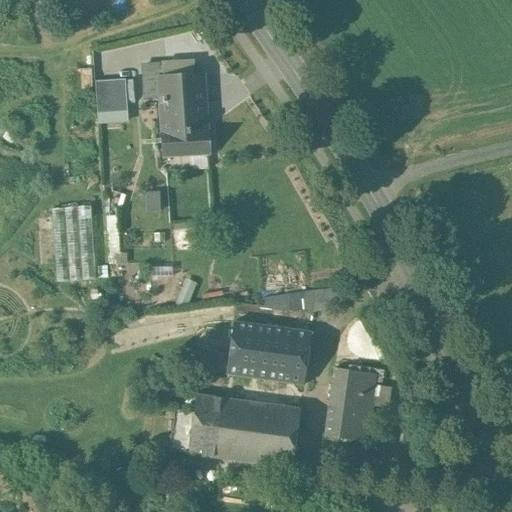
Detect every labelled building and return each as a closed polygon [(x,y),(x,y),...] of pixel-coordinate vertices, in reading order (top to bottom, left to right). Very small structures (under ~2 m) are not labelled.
[(159,65),(141,66),(142,101),(161,100),(160,78),(159,65)] [(199,76),(160,78),(161,100),(164,155),(205,153),(199,76)] [(127,77),(95,78),(97,122),(128,121),(127,77)] [(92,204),(52,206),(55,280),(95,278),(92,204)] [(109,252),(118,252),(117,214),(107,215),(109,252)] [(264,315),(339,303),(336,286),(262,297),(264,315)] [(310,332),(232,322),(231,330),(226,372),(225,374),(234,376),(302,385),(310,332)] [(231,330),(205,327),(200,367),(208,369),(226,372),(231,330)] [(333,368),(323,436),(367,442),(377,374),(333,368)] [(226,372),(208,369),(205,394),(218,395),(218,398),(231,400),(234,376),(225,374),(226,372)] [(188,454),(245,462),(252,403),(231,400),(218,398),(195,395),(193,412),(189,443),(188,454)] [(299,409),(252,403),(245,462),(291,468),(299,409)] [(193,412),(174,409),(170,440),(189,443),(193,412)]
